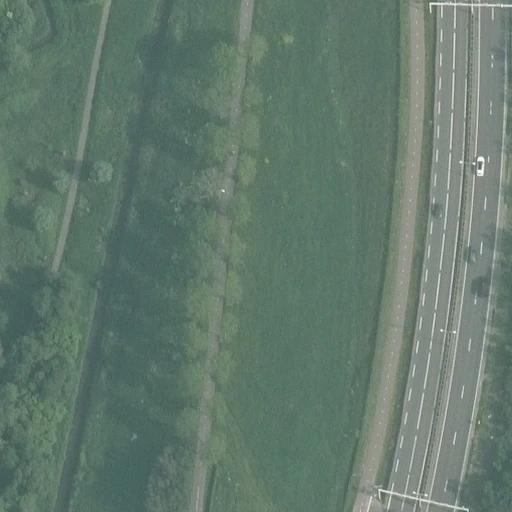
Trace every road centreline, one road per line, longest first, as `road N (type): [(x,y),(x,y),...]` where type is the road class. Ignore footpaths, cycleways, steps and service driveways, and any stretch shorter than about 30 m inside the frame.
road 1 (primary): [(454,0),(447,196),(428,366),(399,511)]
road 2 (primary): [(439,511),(484,206),(493,0)]
